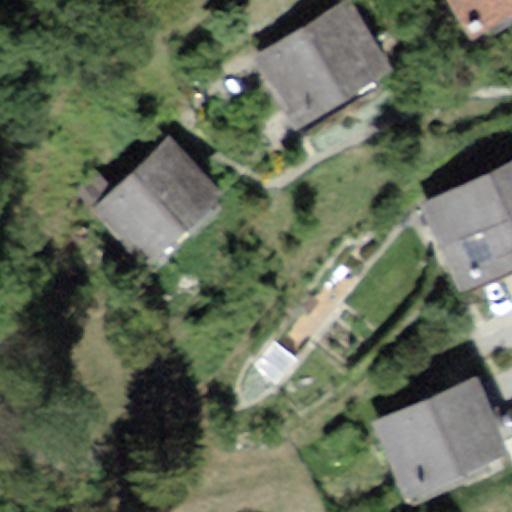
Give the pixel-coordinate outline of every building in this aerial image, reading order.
[(511,0),(445,0),(467,31),(511,0)] [(378,68),(340,1),(245,55),(283,122),(378,68)] [(211,192),(157,138),(87,207),(141,261),(211,192)] [(511,253),(511,149),(410,196),(450,282),(511,253)] [(499,445),(464,367),(369,409),(404,487),(499,445)]
